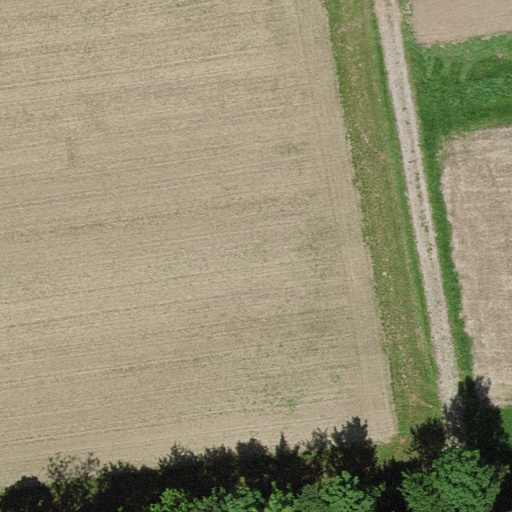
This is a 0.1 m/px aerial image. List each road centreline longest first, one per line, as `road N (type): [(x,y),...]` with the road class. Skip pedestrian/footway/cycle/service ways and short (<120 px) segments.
road 1 (track): [(394,0),(472,497)]
road 2 (track): [(183,511),(466,461)]
